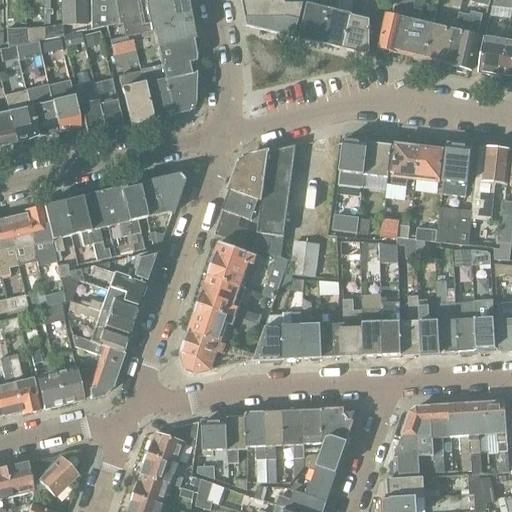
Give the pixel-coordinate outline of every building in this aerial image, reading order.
[(85,0),(61,0),(62,25),(62,26),(86,25),(85,0)] [(90,31),(105,28),(119,26),(114,0),(90,0),(90,30),(90,31)] [(152,32),(156,48),(192,40),(184,0),(114,0),(119,26),(105,28),(109,42),(152,32)] [(298,41),(320,46),(331,0),(321,0),(319,8),(306,5),(298,41)] [(331,0),(320,46),(340,51),(348,16),(348,15),(338,13),(340,0),(331,0)] [(386,15),(386,17),(378,51),(380,51),(384,56),(386,56),(391,54),(401,56),(412,8),(414,0),(403,0),(402,6),(399,17),(386,15)] [(461,9),(462,0),(453,0),(451,7),(461,9)] [(511,8),(511,0),(493,0),(492,7),(511,8)] [(303,2),(241,2),(245,23),(247,23),(250,27),(250,29),(294,40),(303,2)] [(424,61),(432,25),(418,22),(421,10),(412,8),(401,56),(410,58),(413,61),(419,62),(422,61),(424,61)] [(447,67),(455,68),(454,72),(465,74),(466,71),(470,72),(478,36),(476,35),(481,15),(470,12),(469,16),(460,14),(456,31),(447,67)] [(368,21),(353,17),(348,16),(340,51),(368,58),(368,21)] [(63,36),(62,31),(62,26),(62,25),(43,28),(44,41),(63,37),(63,36)] [(432,25),(424,61),(425,62),(427,64),(433,66),(437,64),(447,67),(456,31),(432,25)] [(43,28),(25,29),(26,45),(44,41),(43,28)] [(8,49),(15,48),(19,47),(26,45),(25,29),(6,30),(6,39),(8,49)] [(83,44),(80,32),(63,36),(63,37),(65,48),(83,44)] [(100,45),(97,35),(84,38),(86,49),(100,45)] [(501,77),(506,43),(484,39),(479,72),(480,73),(482,75),(488,77),(491,75),(501,77)] [(163,81),(171,114),(171,113),(172,115),(188,111),(189,112),(193,106),(195,56),(192,40),(156,48),(163,81)] [(60,42),(45,45),(39,46),(41,56),(46,55),(45,53),(62,49),(60,42)] [(131,42),(110,47),(113,57),(134,52),(131,42)] [(511,43),(506,43),(501,77),(510,78),(511,81),(511,80),(511,43)] [(17,60),(15,48),(8,49),(0,50),(0,57),(1,64),(17,60)] [(118,78),(128,123),(136,122),(136,123),(150,120),(142,86),(143,86),(140,73),(118,78)] [(121,127),(121,125),(115,98),(110,80),(93,84),(103,131),(121,127)] [(163,81),(143,86),(142,86),(150,120),(165,117),(164,115),(171,114),(163,81)] [(50,103),(57,134),(68,132),(67,130),(78,127),(68,82),(46,87),(50,103)] [(74,87),(79,107),(85,135),(103,131),(93,84),(93,83),(74,87)] [(7,113),(15,144),(22,142),(24,139),(36,137),(29,109),(25,93),(4,98),(7,113)] [(29,109),(36,137),(46,134),(49,136),(57,134),(50,103),(29,109)] [(0,115),(0,144),(0,145),(3,147),(15,144),(7,113),(0,115)] [(361,189),(363,177),(367,144),(355,143),(355,141),(347,140),(347,142),(343,141),(339,174),(353,175),(351,187),(361,189)] [(386,180),(390,147),(387,146),(387,144),(378,143),(378,145),(367,144),(363,177),(386,180)] [(411,179),(415,179),(419,148),(406,147),(405,145),(400,144),(397,146),(395,146),(391,176),(395,177),(394,185),(410,187),(411,179)] [(465,199),(471,147),(447,144),(441,196),(465,199)] [(283,238),(295,148),(295,147),(268,153),(255,250),(276,257),(281,258),(283,238)] [(438,182),(442,151),(438,151),(437,148),(432,148),(430,150),(419,148),(415,179),(438,182)] [(478,148),(472,212),(471,220),(490,222),(494,186),(505,187),(510,151),(478,148)] [(214,235),(221,238),(255,250),(268,153),(245,158),(244,158),(239,163),(239,164),(214,235)] [(139,184),(147,217),(168,215),(170,216),(182,181),(183,181),(178,175),(177,176),(139,184)] [(119,192),(131,246),(133,253),(142,251),(135,220),(147,217),(139,184),(123,188),(123,191),(119,192)] [(99,194),(107,228),(116,225),(120,239),(125,238),(126,245),(117,247),(119,256),(133,253),(131,246),(119,192),(115,193),(114,190),(99,194)] [(81,201),(93,254),(95,262),(110,258),(108,249),(103,250),(102,244),(100,244),(96,230),(107,228),(99,194),(85,197),(85,199),(81,201)] [(76,199),(61,203),(68,237),(78,234),(82,248),(86,247),(88,255),(84,256),(85,264),(95,262),(93,254),(81,201),(77,201),(76,199)] [(511,202),(504,202),(502,217),(511,217),(511,202)] [(49,239),(55,264),(59,263),(57,254),(62,253),(59,239),(68,237),(61,203),(41,207),(49,239)] [(23,212),(34,256),(44,254),(41,241),(49,239),(41,207),(23,212)] [(468,246),(471,220),(472,212),(439,208),(439,217),(436,243),(468,246)] [(6,219),(13,247),(17,265),(35,261),(34,256),(23,212),(14,214),(15,217),(6,219)] [(333,216),(332,231),(356,235),(358,220),(333,216)] [(415,240),(424,241),(436,243),(439,217),(429,220),(428,230),(416,229),(415,240)] [(499,241),(511,242),(511,234),(511,217),(502,217),(499,241)] [(6,219),(0,220),(0,276),(0,277),(9,275),(7,268),(17,265),(13,247),(6,219)] [(370,221),(358,220),(356,235),(368,236),(370,221)] [(382,220),(380,237),(395,238),(397,226),(398,221),(382,220)] [(409,228),(397,226),(395,238),(397,238),(408,240),(409,228)] [(163,235),(148,233),(152,248),(159,246),(163,235)] [(253,255),(255,250),(221,238),(208,276),(246,289),(257,257),(253,255)] [(415,240),(408,240),(397,238),(398,246),(398,247),(405,247),(406,259),(416,258),(415,240)] [(424,258),(424,241),(415,240),(416,258),(424,258)] [(509,262),(511,242),(499,241),(499,243),(500,243),(499,250),(493,249),(494,261),(509,262)] [(338,279),(337,264),(316,262),(318,244),(291,242),(289,275),(338,279)] [(360,243),(360,242),(341,243),(341,252),(342,252),(342,262),(341,262),(343,296),(352,295),(351,262),(350,262),(350,253),(360,252),(360,243)] [(368,243),(360,243),(360,252),(360,259),(368,258),(368,259),(379,259),(379,244),(368,244),(368,243)] [(398,246),(393,246),(379,244),(379,259),(398,258),(398,247),(398,246)] [(471,267),(470,251),(453,252),(454,268),(471,267)] [(470,251),(471,266),(490,265),(490,255),(487,252),(470,251)] [(129,281),(146,287),(157,254),(154,252),(124,260),(125,263),(123,268),(132,271),(129,280),(129,281)] [(263,295),(270,298),(275,299),(279,288),(283,276),(288,261),(281,258),(276,257),(263,295)] [(108,264),(93,268),(108,273),(108,264)] [(56,267),(58,277),(69,274),(67,265),(56,267)] [(511,266),(494,265),(495,277),(511,275),(511,266)] [(121,304),(138,309),(146,287),(129,281),(129,280),(108,273),(93,268),(91,268),(89,275),(110,283),(108,289),(122,295),(121,299),(123,299),(121,304)] [(80,271),(69,274),(58,277),(76,283),(77,282),(83,284),(80,271)] [(246,289),(208,276),(198,305),(259,326),(262,316),(239,308),(246,289)] [(293,276),(283,276),(279,288),(289,290),(292,280),(293,276)] [(71,302),(76,283),(58,277),(62,293),(64,303),(68,303),(71,302)] [(304,281),(292,280),(289,290),(302,293),(304,281)] [(0,301),(0,314),(9,313),(6,300),(1,281),(0,281),(0,300),(0,301)] [(338,282),(319,281),(319,283),(320,295),(339,294),(338,282)] [(437,283),(439,323),(441,355),(447,354),(449,357),(455,356),(457,353),(458,353),(455,304),(447,305),(447,294),(447,283),(437,283)] [(81,306),(133,324),(138,309),(121,304),(123,299),(121,299),(122,295),(108,289),(102,305),(90,300),(89,305),(82,302),(81,306)] [(44,297),(42,291),(28,294),(31,307),(45,304),(44,297)] [(475,320),(476,352),(476,353),(479,353),(480,355),(488,354),(488,353),(495,352),(494,320),(492,291),(485,291),(486,303),(484,303),(484,320),(475,321),(475,320)] [(62,293),(44,297),(45,304),(46,308),(59,305),(64,303),(62,293)] [(24,296),(14,298),(6,300),(9,313),(27,308),(24,296)] [(410,322),(400,323),(402,356),(404,356),(406,358),(412,358),(414,356),(421,355),(419,301),(419,297),(409,298),(410,322)] [(383,357),(390,357),(390,359),(399,359),(399,356),(402,356),(400,323),(400,303),(386,303),(386,299),(381,299),(381,310),(383,357)] [(322,359),(321,326),(312,326),(311,304),(303,300),(303,314),(301,314),(303,360),(310,360),(311,362),(318,362),(319,359),(322,359)] [(362,358),(364,357),(362,311),(353,311),(353,301),(343,301),(344,325),(345,358),(352,358),(354,360),(360,360),(362,358)] [(439,323),(429,324),(428,301),(419,301),(421,355),(421,356),(429,356),(431,358),(437,358),(438,355),(441,355),(439,323)] [(95,328),(128,339),(133,324),(81,306),(71,302),(68,303),(69,303),(67,311),(97,321),(95,328)] [(474,303),(455,304),(458,353),(461,353),(461,356),(470,356),(470,353),(476,352),(475,320),(474,303)] [(62,315),(59,305),(46,308),(40,309),(41,313),(42,320),(62,315)] [(261,326),(259,326),(198,305),(188,333),(226,346),(232,327),(258,336),(261,326)] [(511,352),(511,320),(510,321),(509,309),(497,310),(500,354),(511,352)] [(381,310),(362,311),(364,357),(366,357),(368,360),(374,359),(376,357),(383,357),(381,310)] [(333,359),(341,358),(340,325),(340,313),(329,313),(329,326),(321,326),(322,359),(324,359),(326,362),(332,361),(333,359)] [(295,360),(303,360),(301,314),(282,315),(282,316),(283,361),(286,360),(288,363),(294,363),(295,360)] [(280,361),(283,361),(282,316),(269,316),(253,362),(271,361),(272,363),(279,363),(280,361)] [(17,319),(0,322),(0,328),(1,335),(20,331),(17,319)] [(103,347),(122,354),(128,339),(95,328),(89,342),(72,337),(74,349),(94,356),(93,360),(98,362),(103,347)] [(188,333),(181,354),(185,373),(194,376),(248,363),(251,355),(226,346),(188,333)] [(104,397),(109,392),(122,354),(103,347),(98,362),(90,384),(88,391),(89,398),(90,400),(104,397)] [(29,353),(32,365),(41,363),(38,351),(29,353)] [(20,416),(39,412),(31,379),(21,381),(15,356),(7,358),(20,413),(20,416)] [(0,386),(0,411),(1,417),(20,413),(7,358),(0,359),(0,371),(3,386),(0,386)] [(74,367),(54,372),(63,406),(82,401),(74,367)] [(63,406),(54,372),(35,376),(43,411),(63,406)] [(90,384),(82,382),(86,399),(89,398),(88,391),(90,384)] [(504,404),(497,404),(497,402),(487,403),(487,404),(485,404),(488,437),(496,436),(497,453),(507,453),(504,404)] [(488,437),(485,404),(483,405),(483,403),(473,404),(473,405),(467,406),(471,472),(479,471),(478,454),(479,454),(478,437),(488,437)] [(471,472),(467,406),(460,406),(459,404),(453,404),(451,407),(448,407),(450,439),(459,438),(460,455),(461,455),(462,472),(471,472)] [(450,439),(448,407),(446,407),(446,405),(436,405),(436,407),(430,408),(433,457),(434,474),(444,474),(442,439),(450,439)] [(433,457),(430,408),(415,409),(410,413),(388,477),(419,475),(418,458),(433,457)] [(324,446),(342,452),(343,452),(353,423),(348,421),(344,415),(344,409),(322,410),(322,445),(324,446)] [(322,445),(322,410),(310,411),(311,413),(303,413),(304,445),(322,445)] [(294,479),(304,468),(304,458),(303,445),(304,445),(303,413),(294,414),(294,411),(283,412),(285,447),(293,447),(294,479)] [(265,415),(266,460),(267,484),(277,484),(275,448),(285,447),(283,412),(271,412),(271,415),(265,415)] [(246,416),(247,449),(256,449),(257,484),(267,484),(266,460),(265,415),(257,415),(257,413),(247,413),(247,416),(246,416)] [(226,420),(227,452),(228,465),(238,465),(238,452),(247,451),(247,449),(246,416),(233,416),(233,419),(226,419),(226,420)] [(227,452),(226,420),(214,420),(215,423),(202,423),(203,457),(213,457),(213,453),(227,452)] [(151,442),(146,454),(177,465),(184,445),(195,449),(198,424),(172,430),(172,429),(172,430),(169,438),(156,434),(153,443),(151,442)] [(320,457),(317,468),(335,475),(342,452),(324,446),(320,457)] [(177,465),(146,454),(141,469),(143,469),(141,475),(169,486),(177,465)] [(320,457),(304,458),(304,468),(315,472),(317,468),(320,457)] [(30,484),(37,482),(53,498),(73,479),(71,476),(72,473),(69,470),(66,470),(58,462),(54,458),(26,464),(25,465),(30,484)] [(32,493),(30,484),(25,465),(26,464),(4,469),(11,498),(32,493)] [(196,474),(214,481),(214,468),(197,468),(196,474)] [(309,483),(305,496),(325,504),(331,487),(334,488),(336,480),(334,479),(335,475),(317,468),(315,472),(311,484),(309,483)] [(0,470),(0,511),(4,511),(1,510),(14,507),(11,498),(4,469),(0,470)] [(135,485),(132,495),(162,506),(169,486),(141,475),(137,486),(135,485)] [(481,496),(480,479),(479,476),(468,476),(469,490),(469,495),(469,496),(474,496),(481,496)] [(193,477),(191,485),(199,488),(200,484),(201,480),(193,477)] [(484,495),(484,505),(496,503),(490,478),(480,479),(481,496),(484,495)] [(423,479),(387,481),(387,484),(385,484),(385,493),(387,493),(388,500),(416,498),(435,496),(434,491),(423,492),(423,479)] [(197,499),(207,502),(212,484),(201,480),(200,484),(199,488),(198,495),(197,499)] [(234,488),(247,492),(247,482),(234,482),(234,488)] [(257,488),(255,499),(263,502),(265,488),(257,488)] [(194,494),(181,489),(178,497),(193,501),(194,494)] [(275,506),(284,509),(291,511),(324,511),(327,507),(324,506),(325,504),(305,496),(294,492),(291,501),(279,497),(275,506)] [(130,506),(128,511),(159,511),(162,506),(132,495),(128,505),(130,506)] [(474,496),(474,511),(484,511),(484,505),(484,495),(481,496),(474,496)] [(511,511),(511,496),(498,500),(500,511),(511,511)] [(416,511),(416,498),(388,500),(380,500),(380,503),(378,503),(378,511),(381,511),(380,511),(416,511)] [(212,504),(208,503),(207,502),(197,499),(195,508),(209,511),(212,504)]
